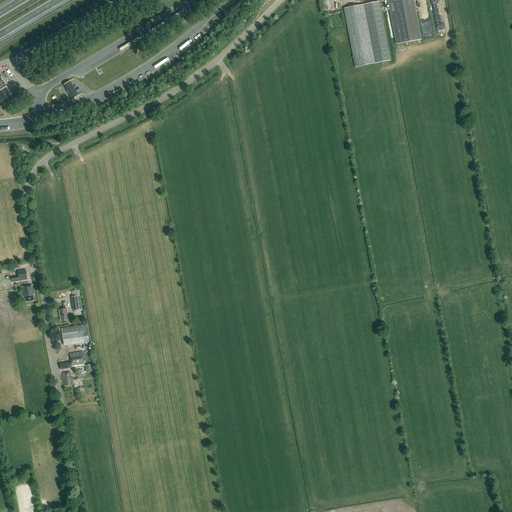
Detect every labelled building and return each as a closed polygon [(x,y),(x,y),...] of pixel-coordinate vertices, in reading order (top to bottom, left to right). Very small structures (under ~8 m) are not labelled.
[(414,0),(388,0),(396,44),(422,40),(414,0)] [(390,61),(379,2),(344,8),(355,67),(390,61)] [(164,22),(161,23),(159,21),(149,28),(152,33),(165,24),(164,22)] [(139,36),(138,34),(131,37),(133,42),(148,36),(146,33),(139,36)] [(94,64),(82,71),(83,74),(95,67),(94,64)] [(70,81),(63,85),(67,93),(71,100),(79,96),(74,88),(70,81)] [(126,84),(114,90),(116,93),(128,86),(126,84)] [(103,97),(97,99),(95,97),(89,100),(91,105),(104,99),(103,97)] [(12,279),(13,282),(28,280),(26,270),(18,271),(19,278),(12,279)] [(21,287),(23,296),(23,297),(24,297),(25,302),(34,300),(33,295),(34,294),(33,285),(21,287)] [(80,296),(71,297),(74,311),(82,310),(80,296)] [(61,320),(68,319),(67,309),(59,310),(60,317),(61,320)] [(62,328),(64,346),(89,342),(87,325),(62,328)] [(88,354),(83,355),(83,354),(82,354),(82,352),(69,354),(71,362),(59,364),(60,369),(72,368),(72,367),(85,365),(84,363),(85,362),(85,363),(90,362),(88,354)] [(65,386),(74,385),(73,377),(71,377),(70,372),(62,373),(63,380),(64,379),(65,386)]
